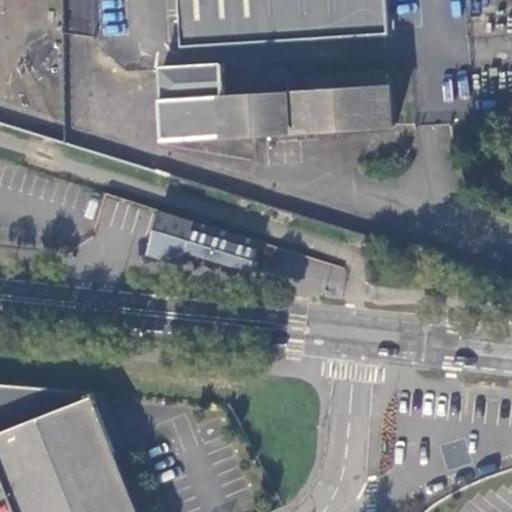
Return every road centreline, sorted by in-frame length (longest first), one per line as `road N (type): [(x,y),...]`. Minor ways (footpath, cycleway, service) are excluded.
road 1 (secondary): [(0,294),(355,332)]
road 2 (residential): [(355,332),(348,442),(323,511)]
road 3 (secondary): [(355,332),(511,353)]
